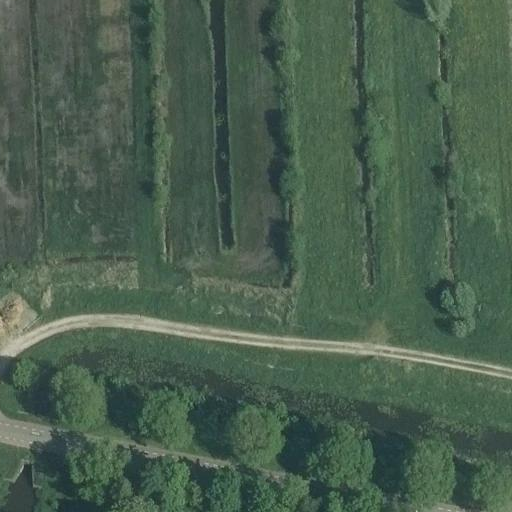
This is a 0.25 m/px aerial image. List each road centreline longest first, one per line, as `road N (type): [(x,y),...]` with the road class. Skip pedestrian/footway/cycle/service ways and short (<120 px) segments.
road 1 (track): [(0,366),(25,340),(63,325),(114,322),(437,357),(511,373)]
road 2 (unclassified): [(416,511),(0,433)]
